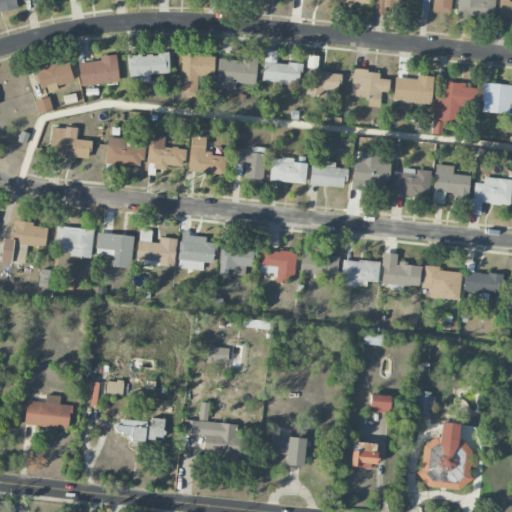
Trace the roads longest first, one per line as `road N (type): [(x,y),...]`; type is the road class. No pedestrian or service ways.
road 1 (residential): [(511,57),(141,21),(59,31),(0,49)]
road 2 (residential): [(511,241),(33,190),(0,180)]
road 3 (residential): [(244,511),(0,485)]
